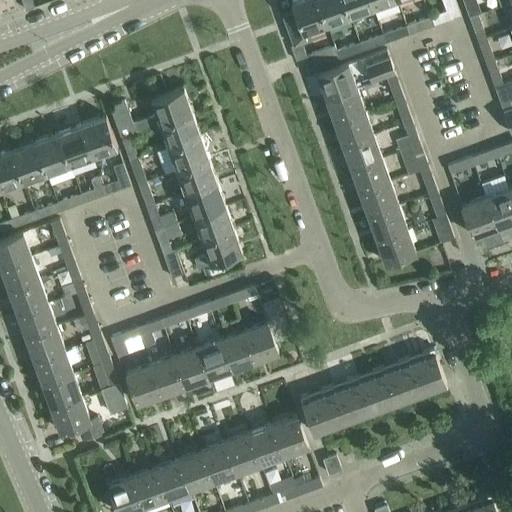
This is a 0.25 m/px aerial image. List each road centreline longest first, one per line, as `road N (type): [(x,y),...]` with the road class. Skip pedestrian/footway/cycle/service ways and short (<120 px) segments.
road 1 (residential): [(438,295),(482,416),(474,440),(349,489),(354,511)]
road 2 (residential): [(320,250),(228,0)]
road 3 (residential): [(112,320),(320,250)]
road 4 (unclassified): [(0,77),(140,4)]
road 5 (residential): [(438,295),(380,305),(346,300),(320,250)]
road 6 (unclassified): [(119,0),(0,45)]
